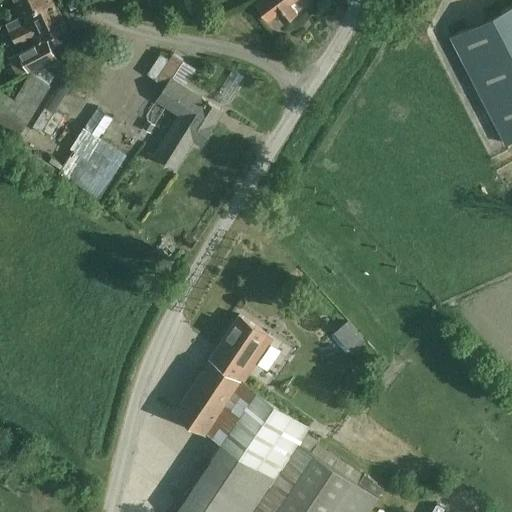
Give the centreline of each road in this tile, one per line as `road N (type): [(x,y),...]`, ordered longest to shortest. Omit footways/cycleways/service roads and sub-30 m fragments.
road 1 (tertiary): [(105,511),(157,341),(308,89)]
road 2 (tertiary): [(308,89),(248,53),(126,27),(80,0)]
